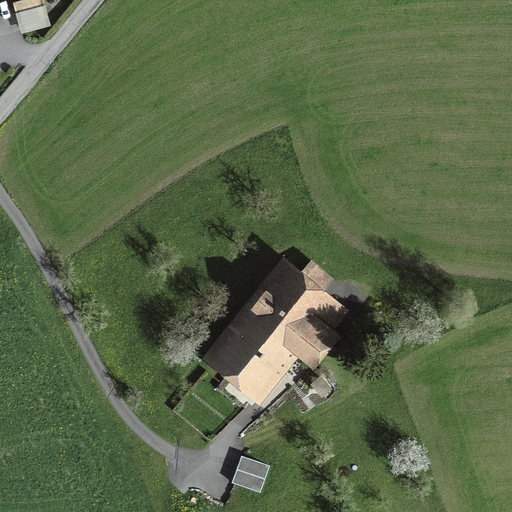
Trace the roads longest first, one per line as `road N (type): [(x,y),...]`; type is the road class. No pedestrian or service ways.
road 1 (track): [(254,420),(221,473),(174,453),(137,419),(0,190)]
road 2 (unclassified): [(91,0),(0,113)]
